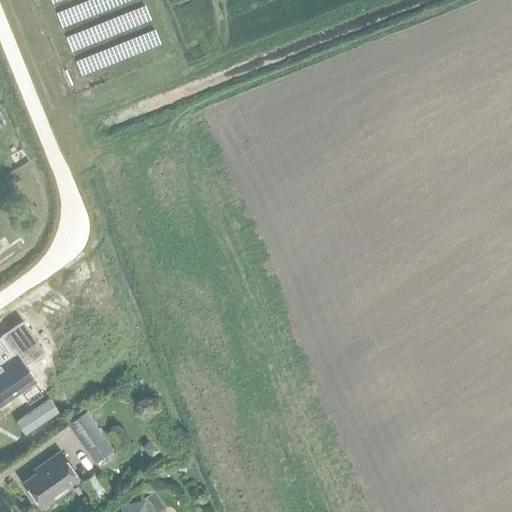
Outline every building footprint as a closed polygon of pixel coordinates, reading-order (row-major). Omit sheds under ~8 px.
[(23,365),(43,351),(21,319),(0,333),(0,335),(13,355),(0,363),(0,403),(33,380),(23,365)] [(66,424),(93,463),(112,450),(85,411),(66,424)] [(41,509),(68,490),(66,486),(78,478),(59,452),(34,470),(37,473),(23,482),(41,509)] [(86,500),(103,495),(97,473),(80,478),(86,500)] [(120,501),(120,511),(144,511),(145,501),(120,501)]
